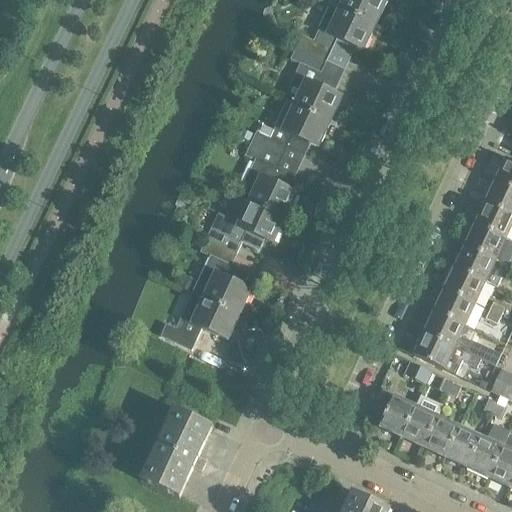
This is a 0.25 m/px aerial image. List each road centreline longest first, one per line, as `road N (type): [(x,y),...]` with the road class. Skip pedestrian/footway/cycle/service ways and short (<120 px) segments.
road 1 (residential): [(254,424),(455,0)]
road 2 (residential): [(318,453),(511,45)]
road 3 (secondary): [(0,284),(133,0)]
road 4 (secondary): [(82,0),(0,176)]
road 5 (residential): [(446,511),(318,453)]
